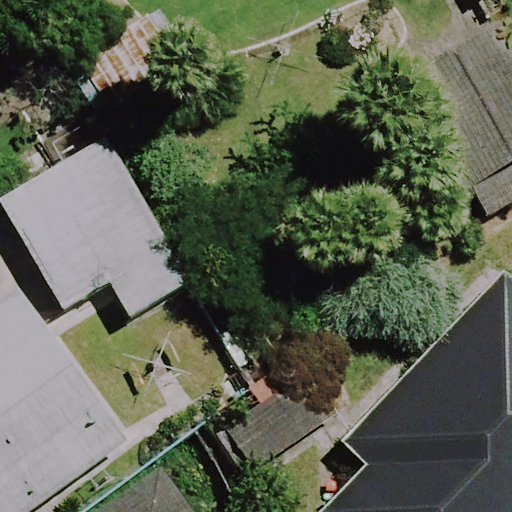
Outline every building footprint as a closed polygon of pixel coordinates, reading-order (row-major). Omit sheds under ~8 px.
[(511,208),(511,44),(510,41),(416,94),(488,222),(511,208)] [(68,311),(111,285),(135,326),(196,289),(164,236),(109,145),(5,207),(68,311)] [(511,511),(511,273),(510,272),(347,444),(372,468),(330,511),(511,511)] [(0,511),(38,511),(134,445),(28,296),(0,316),(0,511)] [(191,511),(165,472),(106,511),(191,511)]
